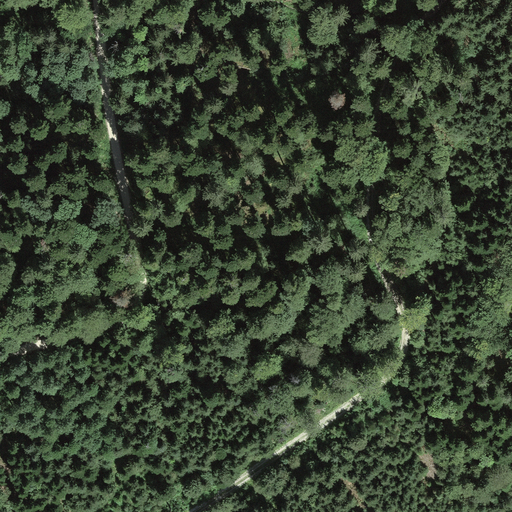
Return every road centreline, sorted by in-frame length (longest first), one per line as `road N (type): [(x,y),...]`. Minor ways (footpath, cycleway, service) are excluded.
road 1 (track): [(0,354),(120,319),(139,289),(97,0)]
road 2 (track): [(194,511),(374,388),(401,357),(407,330),(374,248),(371,201)]
road 3 (track): [(443,0),(408,44),(378,113),(371,201)]
